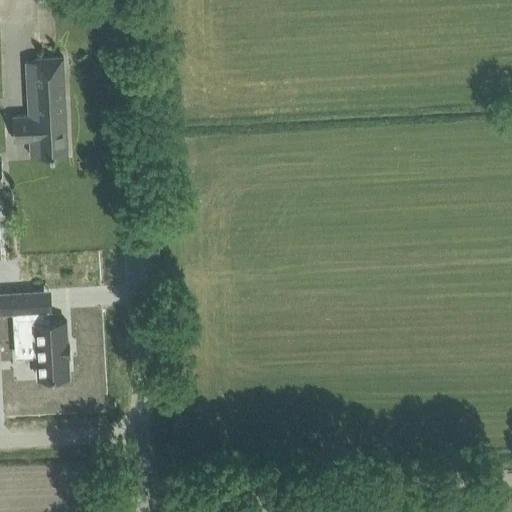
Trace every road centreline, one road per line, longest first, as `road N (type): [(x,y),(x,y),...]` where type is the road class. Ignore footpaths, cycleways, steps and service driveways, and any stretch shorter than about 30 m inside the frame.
road 1 (unclassified): [(142,436),(120,0)]
road 2 (unclassified): [(146,481),(511,476)]
road 3 (unclassified): [(142,436),(0,440)]
